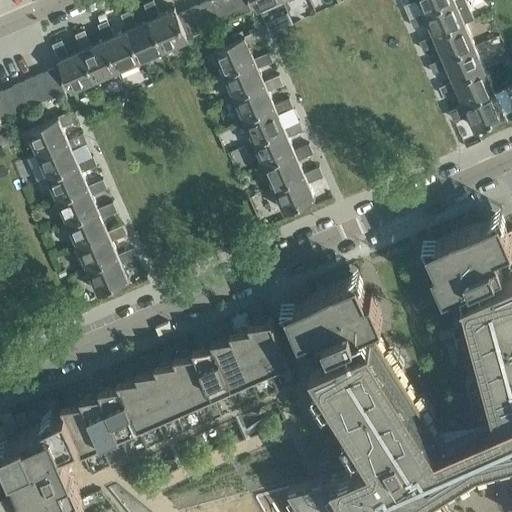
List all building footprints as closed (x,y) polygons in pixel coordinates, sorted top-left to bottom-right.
[(151,0),(144,3),(151,18),(152,18),(165,48),(187,38),(187,39),(189,38),(188,36),(198,31),(188,8),(178,13),(175,7),(174,7),(174,8),(160,14),(154,0),(151,0)] [(209,0),(206,0),(199,4),(209,27),(220,22),(209,0)] [(222,0),(209,0),(220,22),(230,17),(222,0)] [(234,0),(222,0),(230,17),(241,13),(234,0)] [(247,0),(234,0),(241,13),(251,8),(247,0)] [(412,0),(419,0),(424,11),(425,12),(452,0),(402,0),(404,4),(412,0)] [(429,20),(434,34),(435,35),(465,21),(474,18),(466,0),(452,0),(425,12),(424,11),(410,17),(414,27),(429,20)] [(199,4),(188,8),(198,31),(209,27),(199,4)] [(122,13),(128,28),(129,28),(142,58),(165,48),(152,18),(151,18),(137,24),(131,9),(122,13)] [(99,23),(105,38),(106,38),(119,68),(142,58),(129,28),(128,28),(114,34),(108,19),(99,23)] [(439,43),(444,57),(445,58),(475,44),(465,21),(435,35),(434,34),(420,40),(424,49),(439,43)] [(215,49),(225,71),(255,58),(255,57),(249,44),(264,37),(260,28),(237,38),(214,48),(215,50),(215,49)] [(76,33),(82,48),(83,48),(96,78),(119,68),(106,38),(105,38),(91,44),(85,29),(76,33)] [(83,48),(82,48),(69,54),(62,39),(53,43),(63,66),(63,65),(73,89),(75,88),(74,87),(96,78),(83,48)] [(449,66),(454,80),(455,81),(485,67),(475,44),(445,58),(444,57),(430,63),(434,72),(449,66)] [(225,71),(235,94),(265,81),(265,80),(259,67),(274,60),(270,51),(255,57),(255,58),(225,71)] [(55,66),(44,71),(54,94),(65,89),(55,66)] [(459,89),(464,103),(465,103),(495,90),(485,67),(455,81),(454,80),(440,86),(444,95),(459,89)] [(44,71),(34,76),(44,99),(54,94),(44,71)] [(235,94),(245,117),(275,104),(275,103),(269,90),(284,83),(280,74),(265,80),(265,81),(235,94)] [(34,76),(23,80),(33,103),(44,99),(34,76)] [(23,80),(13,85),(23,108),(33,103),(23,80)] [(13,85),(2,89),(12,113),(23,108),(13,85)] [(0,120),(1,120),(3,119),(2,117),(12,113),(2,89),(0,90),(0,120)] [(508,120),(505,114),(506,113),(505,112),(495,90),(465,103),(464,103),(450,109),(454,118),(468,112),(474,126),(475,127),(491,120),(494,126),(508,120)] [(245,117),(255,140),(285,127),(285,126),(279,112),(294,106),(290,97),(275,103),(275,104),(245,117)] [(29,131),(39,153),(69,139),(63,125),(78,118),(74,109),(51,119),(28,129),(29,131)] [(255,140),(265,163),(295,150),(295,149),(289,135),(304,129),(300,120),(285,126),(285,127),(255,140)] [(39,153),(49,176),(79,162),(79,161),(73,148),(88,141),(84,132),(69,139),(39,153)] [(265,163),(275,186),(305,173),(305,172),(299,158),(314,152),(310,143),(295,149),(295,150),(265,163)] [(49,176),(59,198),(89,185),(89,184),(83,171),(98,164),(93,155),(79,161),(79,162),(49,176)] [(305,173),(275,186),(284,208),(284,210),(316,196),(315,195),(309,181),(324,175),(320,166),(305,172),(305,173)] [(59,198),(69,221),(99,208),(99,207),(93,194),(108,187),(104,178),(89,184),(89,185),(59,198)] [(69,221),(79,244),(109,231),(109,230),(103,216),(118,210),(113,201),(99,207),(99,208),(69,221)] [(177,358),(174,358),(156,361),(158,366),(137,369),(138,369),(140,374),(119,377),(121,382),(100,385),(100,386),(102,390),(81,393),(81,394),(84,399),(81,399),(63,402),(65,407),(54,413),(54,415),(56,419),(47,423),(45,418),(42,420),(43,421),(21,431),(22,434),(6,441),(7,442),(9,448),(5,450),(4,450),(11,466),(9,467),(22,493),(28,490),(32,499),(26,502),(30,511),(442,511),(427,486),(452,471),(457,468),(466,462),(477,479),(511,478),(511,227),(508,229),(503,218),(495,221),(493,215),(479,221),(476,222),(451,231),(451,232),(436,238),(437,240),(439,245),(433,247),(431,248),(438,264),(434,265),(445,291),(490,271),(493,279),(458,295),(491,417),(437,425),(377,330),(342,345),(339,337),(383,318),(372,292),(368,294),(361,278),(359,279),(353,282),(351,277),(352,277),(351,276),(336,282),(335,282),(311,294),(309,295),(309,296),(295,302),(298,307),(290,311),(295,322),(278,330),(273,317),(250,320),(252,325),(231,328),(233,333),(213,336),(213,337),(215,341),(194,344),(194,345),(196,350),(175,352),(175,353),(177,358)] [(79,244),(88,267),(119,254),(119,253),(113,239),(127,233),(123,224),(109,230),(109,231),(79,244)] [(119,254),(88,267),(98,289),(98,291),(130,277),(129,276),(123,262),(137,256),(133,247),(119,253),(119,254)]
